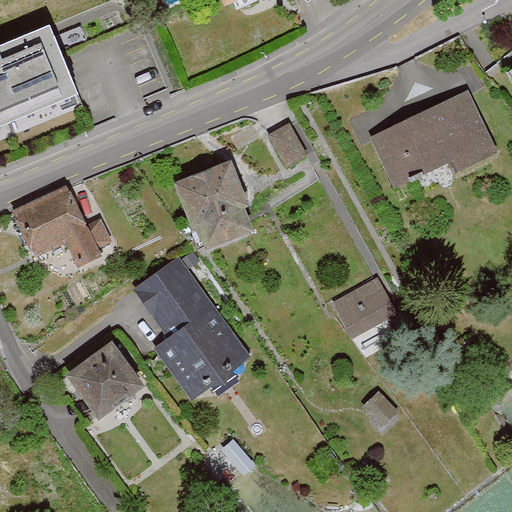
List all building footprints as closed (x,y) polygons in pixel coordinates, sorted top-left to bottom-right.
[(275,0),(222,0),(232,21),(275,0)] [(51,27),(0,49),(0,142),(87,104),(51,27)] [(472,92),(374,137),(405,198),(504,154),(472,92)] [(299,124),(270,136),(290,175),(317,161),(299,124)] [(234,160),(174,184),(202,249),(260,227),(234,160)] [(75,189),(15,215),(36,265),(66,250),(76,273),(108,257),(75,189)] [(184,261),(136,291),(174,333),(161,345),(202,402),(259,363),(184,261)] [(385,276),(334,303),(357,345),(406,318),(385,276)] [(109,335),(59,371),(98,425),(151,389),(109,335)] [(398,412),(377,392),(361,406),(380,425),(398,412)] [(344,468),(332,452),(312,465),(325,480),(344,468)]
